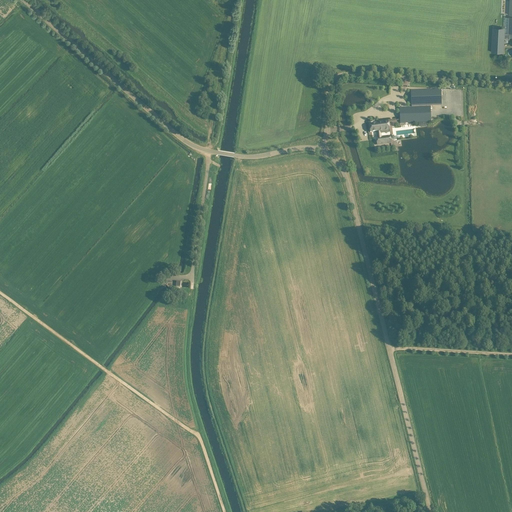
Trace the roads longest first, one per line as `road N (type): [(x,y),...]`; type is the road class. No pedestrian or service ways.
road 1 (unclassified): [(430,511),(349,192),(321,149)]
road 2 (unclassified): [(321,149),(255,157),(198,149),(23,0)]
road 3 (track): [(0,291),(198,434),(224,511)]
road 4 (track): [(341,75),(511,84)]
road 5 (track): [(209,151),(208,126),(190,100),(228,0)]
